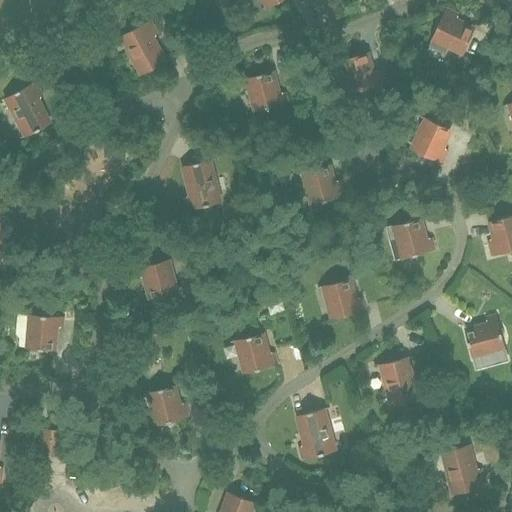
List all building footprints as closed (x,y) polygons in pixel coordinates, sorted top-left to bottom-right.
[(463,51),(473,30),(452,20),(455,12),(447,8),(441,20),(438,21),(434,30),(435,33),(433,37),(434,37),(430,46),(444,53),(449,51),(451,46),(463,51)] [(143,73),(164,62),(149,35),(157,31),(151,20),(123,35),(143,73)] [(366,53),(343,60),(352,91),(356,90),(359,92),(369,89),(371,86),(383,83),(381,74),(372,76),(366,53)] [(286,93),(277,95),(271,72),(249,78),(257,110),(261,109),(264,111),(274,108),(276,105),(288,102),(286,93)] [(45,99),(41,91),(36,81),(24,87),(20,87),(12,91),(11,94),(8,96),(28,135),(48,124),(37,103),(45,99)] [(439,151),(449,129),(428,119),(414,149),(418,151),(419,154),(428,159),(431,157),(443,163),(447,154),(439,151)] [(214,203),(218,202),(208,160),(186,166),(193,196),(184,198),(187,209),(199,206),(202,208),(212,206),(214,203)] [(314,203),(345,195),(342,186),(334,188),(328,165),(305,171),(314,203)] [(61,216),(72,227),(81,218),(70,207),(61,216)] [(511,215),(492,221),(497,242),(489,244),(492,255),(511,249),(511,215)] [(396,225),(405,257),(436,249),(433,240),(425,242),(419,219),(396,225)] [(148,265),(136,268),(138,277),(147,275),(152,298),(175,292),(167,261),(163,261),(160,259),(150,262),(148,265)] [(348,280),(326,285),(334,317),(365,309),(363,300),(354,303),(348,280)] [(37,315),(33,315),(30,348),(53,350),(55,326),(64,327),(65,318),(52,316),(49,314),(39,313),(37,315)] [(502,327),(498,325),(496,315),(487,317),(489,326),(466,332),(472,354),(504,346),(503,342),(505,338),(502,327)] [(239,340),(247,372),(278,364),(276,355),(267,357),(261,334),(239,340)] [(405,358),(383,364),(394,405),(398,404),(401,406),(411,403),(412,400),(425,397),(422,385),(413,388),(405,358)] [(173,386),(150,392),(158,424),(162,423),(165,425),(175,422),(177,419),(189,416),(187,407),(179,409),(173,386)] [(322,409),(300,415),(307,445),(299,447),(302,459),(333,451),(322,409)] [(62,455),(64,430),(41,428),(38,453),(62,455)] [(467,445),(444,451),(455,492),(459,491),(462,493),(472,491),(474,488),(486,484),(483,473),(475,475),(467,445)] [(231,494),(224,511),(249,511),(253,501),(231,494)]
